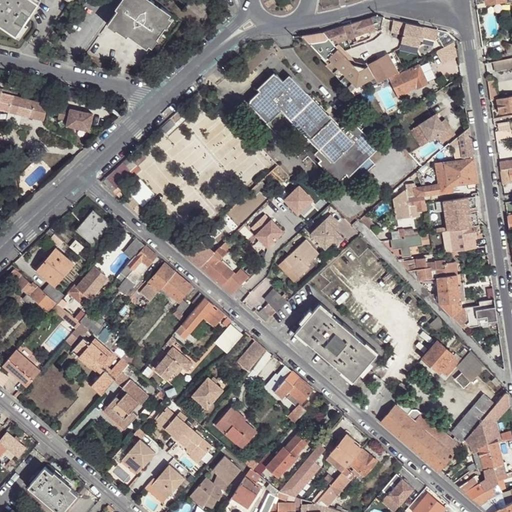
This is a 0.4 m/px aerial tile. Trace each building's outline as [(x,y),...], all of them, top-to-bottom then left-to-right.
[(40,2),(37,0),(0,0),(0,22),(18,35),(40,2)] [(173,10),(157,0),(125,0),(112,20),(150,45),(173,10)] [(377,16),(372,18),(375,29),(377,28),(381,27),(384,18),(377,16)] [(372,18),(324,32),(335,43),(348,39),(364,33),(369,31),(375,29),(372,18)] [(404,35),(407,24),(408,24),(408,23),(395,20),(392,32),(404,35)] [(408,24),(407,24),(404,35),(402,43),(421,46),(425,28),(408,24)] [(370,35),(369,31),(364,33),(348,39),(350,45),(369,38),(370,35)] [(322,33),(304,35),(327,60),(330,57),(357,86),(364,82),(375,76),(369,65),(366,67),(354,64),(337,45),(335,43),(324,32),(322,33)] [(378,82),(379,82),(385,79),(390,76),(398,72),(388,55),(369,65),(375,76),(378,82)] [(330,57),(327,60),(329,63),(327,65),(353,90),(357,86),(330,57)] [(511,58),(495,62),(496,71),(511,67),(511,58)] [(398,72),(390,76),(399,96),(409,92),(408,91),(417,87),(418,88),(428,83),(420,66),(407,72),(400,75),(399,72),(398,72)] [(287,83),(285,80),(278,73),(251,99),(270,120),(284,107),(322,147),(315,153),(340,181),(377,146),(362,129),(354,120),(352,118),(342,128),(293,77),(287,83)] [(291,74),(285,80),(287,83),(293,77),(291,74)] [(385,79),(379,82),(382,88),(389,85),(385,79)] [(488,83),(491,101),(497,100),(495,82),(488,83)] [(367,88),(360,92),(365,102),(374,97),(369,87),(367,88)] [(17,94),(2,90),(0,98),(0,109),(18,113),(21,99),(16,97),(17,94)] [(511,96),(497,100),(500,114),(511,111),(511,96)] [(21,99),(18,113),(31,117),(34,102),(21,99)] [(48,106),(34,102),(31,117),(44,120),(48,106)] [(93,113),(61,106),(59,119),(68,121),(67,125),(90,130),(93,113)] [(446,130),(441,121),(436,114),(412,129),(423,145),(438,136),(442,143),(456,134),(451,127),(446,130)] [(445,119),(441,121),(446,130),(451,127),(445,119)] [(498,125),(499,132),(509,130),(508,123),(498,125)] [(473,156),(469,128),(459,136),(461,147),(463,157),(473,156)] [(495,132),(496,139),(511,137),(511,130),(509,130),(499,132),(495,132)] [(461,147),(459,136),(449,145),(452,149),(453,148),(461,147)] [(463,157),(461,147),(453,148),(455,158),(463,157)] [(122,163),(106,177),(116,187),(132,174),(130,172),(137,165),(131,159),(124,165),(122,163)] [(439,184),(422,186),(424,196),(426,196),(454,192),(453,185),(477,182),(474,159),(436,164),(439,184)] [(504,170),(511,168),(511,161),(500,162),(501,170),(504,170)] [(433,167),(429,162),(423,167),(420,170),(424,175),(433,167)] [(262,181),(252,190),(256,194),(266,186),(262,181)] [(407,190),(408,190),(407,185),(416,184),(415,182),(406,184),(407,189),(393,200),(396,219),(419,215),(418,211),(418,212),(417,205),(409,206),(407,190)] [(424,196),(422,186),(416,187),(414,188),(414,189),(408,190),(407,190),(409,206),(417,205),(418,212),(418,211),(426,210),(424,196)] [(476,196),(443,201),(448,229),(480,224),(476,196)] [(111,224),(94,209),(77,229),(94,244),(111,224)] [(361,220),(371,230),(376,225),(367,215),(361,220)] [(311,233),(326,248),(335,240),(338,244),(344,238),(326,218),(311,233)] [(271,219),(256,234),(268,247),(284,231),(271,219)] [(216,226),(209,233),(214,239),(221,232),(216,226)] [(451,231),(454,250),(476,247),(474,236),(476,236),(475,227),(472,227),(466,228),(451,231)] [(55,234),(50,229),(47,232),(52,237),(55,234)] [(447,251),(454,250),(451,231),(447,231),(444,232),(447,251)] [(60,246),(64,241),(55,234),(52,237),(51,239),(60,246)] [(422,245),(421,236),(415,237),(404,238),(399,239),(392,240),(393,249),(401,247),(403,256),(410,254),(409,247),(422,245)] [(144,244),(137,238),(125,253),(132,259),(144,244)] [(306,239),(285,258),(290,264),(292,262),(294,264),(290,267),(299,277),(310,267),(308,264),(319,253),(306,239)] [(70,247),(78,253),(84,247),(76,240),(70,247)] [(188,255),(200,266),(214,253),(202,242),(188,255)] [(214,253),(200,266),(222,285),(234,273),(220,260),(231,248),(225,242),(214,253)] [(137,256),(137,255),(129,264),(136,270),(141,275),(158,256),(146,246),(137,256)] [(74,264),(56,249),(38,270),(55,285),(74,264)] [(290,264),(285,258),(279,263),(295,281),(299,277),(290,267),(294,264),(292,262),(290,264)] [(400,261),(408,270),(417,268),(416,262),(426,260),(425,258),(400,261)] [(437,277),(457,274),(455,262),(444,264),(444,262),(434,263),(435,264),(435,266),(427,267),(427,265),(426,260),(416,262),(417,268),(408,270),(417,280),(437,277)] [(176,271),(166,263),(141,292),(151,300),(162,287),(176,271)] [(48,312),(56,302),(38,286),(36,288),(31,284),(15,269),(16,267),(12,264),(4,271),(28,293),(48,312)] [(136,270),(129,264),(122,272),(127,276),(129,278),(136,270)] [(75,284),(68,291),(81,302),(87,294),(92,298),(109,278),(94,266),(77,286),(75,284)] [(233,294),(243,283),(245,281),(249,277),(240,269),(235,274),(234,273),(222,285),(233,294)] [(137,280),(141,275),(136,270),(129,278),(134,283),(137,280)] [(193,286),(176,271),(162,287),(179,302),(182,299),(193,286)] [(127,276),(122,272),(118,277),(123,282),(127,276)] [(460,301),(457,274),(437,277),(439,293),(439,304),(463,328),(467,324),(469,322),(466,308),(462,308),(461,301),(460,301)] [(133,296),(142,285),(137,280),(134,283),(128,290),(133,296)] [(62,295),(50,283),(44,289),(57,301),(62,295)] [(269,302),(277,311),(288,301),(275,288),(265,299),(269,303),(269,302)] [(130,299),(133,296),(128,290),(125,294),(130,299)] [(206,297),(200,292),(192,302),(198,307),(199,305),(206,297)] [(28,293),(23,298),(43,316),(48,312),(28,293)] [(430,294),(439,304),(439,293),(430,294)] [(215,304),(206,297),(199,305),(208,313),(215,304)] [(64,298),(59,303),(64,307),(68,302),(64,298)] [(190,305),(182,299),(179,302),(179,303),(180,304),(176,309),(177,310),(181,314),(190,305)] [(479,305),(466,308),(469,322),(467,324),(470,327),(480,326),(479,318),(487,316),(488,322),(498,320),(495,299),(479,302),(479,305)] [(53,308),(57,303),(56,302),(48,312),(49,313),(53,308)] [(264,307),(272,316),(277,311),(269,302),(269,303),(264,307)] [(70,314),(57,303),(53,308),(66,319),(70,314)] [(226,314),(215,304),(208,313),(204,317),(215,327),(226,314)] [(313,312),(302,323),(296,331),(354,380),(360,373),(370,361),(377,353),(319,304),(313,312)] [(208,313),(199,305),(198,307),(183,325),(191,332),(204,317),(208,313)] [(265,322),(268,320),(272,316),(264,307),(256,314),(265,322)] [(85,313),(82,309),(75,317),(79,319),(85,313)] [(300,321),(302,323),(313,312),(310,309),(300,321)] [(185,318),(181,314),(177,310),(174,313),(180,321),(185,318)] [(82,323),(80,322),(71,314),(70,314),(66,319),(77,328),(82,323)] [(233,320),(228,316),(224,322),(228,325),(233,320)] [(445,323),(438,316),(430,323),(437,330),(445,323)] [(102,332),(85,317),(80,322),(82,323),(89,329),(98,337),(102,332)] [(83,335),(89,329),(82,323),(77,328),(76,329),(83,335)] [(243,334),(231,323),(216,340),(228,351),(243,334)] [(191,332),(183,325),(177,332),(185,339),(191,332)] [(76,329),(72,334),(79,340),(83,335),(76,329)] [(176,340),(173,336),(167,343),(171,346),(176,340)] [(84,338),(73,350),(79,354),(81,356),(83,352),(94,362),(92,364),(98,369),(102,365),(83,349),(89,342),(84,338)] [(83,349),(102,365),(103,365),(113,353),(95,338),(90,343),(89,342),(83,349)] [(115,351),(122,358),(128,351),(125,348),(124,348),(123,347),(125,344),(123,343),(124,342),(120,339),(113,347),(116,349),(115,351)] [(236,363),(247,372),(267,349),(256,340),(236,363)] [(454,355),(438,340),(423,357),(440,371),(442,369),(453,357),(454,355)] [(170,382),(182,367),(186,370),(192,363),(172,347),(154,369),(170,382)] [(4,365),(27,385),(40,370),(17,350),(4,365)] [(122,358),(129,364),(134,357),(128,351),(122,358)] [(83,352),(81,356),(79,358),(90,366),(92,364),(94,362),(83,352)] [(485,366),(472,352),(457,366),(462,372),(471,381),(485,366)] [(113,353),(103,365),(106,368),(116,356),(113,353)] [(435,377),(440,371),(423,357),(418,363),(435,377)] [(458,362),(453,357),(442,369),(448,375),(458,362)] [(116,378),(129,364),(122,358),(109,373),(116,378)] [(373,362),(370,361),(360,373),(363,374),(373,362)] [(92,364),(90,366),(100,375),(102,372),(98,369),(92,364)] [(129,377),(136,369),(129,364),(116,378),(114,380),(121,386),(129,377)] [(114,380),(116,378),(109,373),(106,370),(107,369),(106,368),(103,365),(102,365),(98,369),(102,372),(100,375),(92,385),(102,394),(111,384),(114,380)] [(304,381),(286,365),(278,375),(269,385),(283,397),(289,391),(291,392),(303,403),(314,389),(304,381)] [(0,369),(0,385),(0,386),(8,377),(0,369)] [(471,381),(462,372),(456,378),(464,387),(471,381)] [(267,383),(269,385),(278,375),(276,373),(267,383)] [(131,378),(129,377),(121,386),(123,387),(131,378)] [(223,388),(218,383),(213,379),(210,377),(194,395),(207,407),(223,388)] [(500,382),(495,377),(492,380),(496,385),(500,382)] [(149,395),(131,378),(123,387),(128,391),(120,399),(116,395),(108,404),(122,417),(118,422),(125,429),(138,414),(133,410),(140,402),(141,403),(149,395)] [(402,382),(394,390),(400,395),(407,387),(402,382)] [(123,387),(116,395),(120,399),(128,391),(123,387)] [(302,405),(303,403),(291,392),(287,396),(297,406),(300,403),(302,405)] [(497,403),(482,420),(494,466),(504,463),(494,424),(510,404),(509,393),(507,392),(497,403)] [(456,435),(463,442),(466,439),(474,430),(482,420),(497,403),(484,393),(451,431),(456,435)] [(291,418),(296,422),(300,417),(312,403),(310,402),(304,407),(302,405),(300,403),(297,406),(289,416),(291,418)] [(104,410),(118,422),(122,417),(108,404),(104,410)] [(381,420),(440,470),(453,454),(415,421),(407,415),(395,404),(381,420)] [(243,423),(246,420),(247,418),(233,405),(228,411),(243,423)] [(175,419),(178,416),(177,415),(176,416),(166,408),(156,420),(164,427),(168,431),(179,440),(190,426),(184,421),(181,424),(175,419)] [(412,409),(407,415),(415,421),(422,413),(417,409),(412,409)] [(258,431),(246,420),(243,423),(228,411),(215,425),(243,448),(258,431)] [(415,421),(453,454),(460,446),(452,439),(422,413),(415,421)] [(184,421),(178,416),(175,419),(181,424),(184,421)] [(287,423),(292,427),(296,422),(291,418),(287,423)] [(161,430),(164,427),(156,420),(152,424),(160,431),(161,430)] [(482,420),(474,430),(477,439),(485,469),(494,466),(482,420)] [(202,437),(190,426),(179,440),(188,448),(193,452),(201,459),(211,446),(202,438),(202,437)] [(145,434),(139,429),(134,435),(140,440),(145,434)] [(290,465),(291,466),(300,456),(298,454),(312,440),(303,430),(287,446),(286,445),(267,466),(279,477),(288,468),(290,465)] [(463,442),(463,443),(466,447),(470,443),(477,439),(474,430),(466,439),(463,442)] [(6,432),(0,438),(0,457),(9,447),(19,456),(26,448),(18,441),(14,437),(7,432),(6,432)] [(350,462),(363,447),(355,441),(356,439),(348,432),(331,452),(342,461),(347,466),(350,462)] [(452,439),(460,446),(463,443),(463,442),(456,435),(452,439)] [(477,439),(470,443),(477,466),(478,471),(485,469),(477,439)] [(123,460),(138,473),(155,453),(140,440),(123,460)] [(280,491),(293,495),(321,466),(315,461),(326,448),(320,443),(280,491)] [(370,454),(363,447),(350,462),(355,467),(364,474),(365,475),(378,460),(370,453),(370,454)] [(198,462),(201,459),(193,452),(190,455),(198,462)] [(338,466),(342,461),(331,452),(327,456),(338,466)] [(227,484),(230,484),(242,469),(226,455),(214,469),(221,476),(223,478),(218,485),(215,484),(207,477),(192,494),(205,505),(206,502),(214,506),(217,500),(219,501),(225,492),(222,489),(227,484)] [(252,468),(254,470),(259,464),(250,456),(245,462),(252,468)] [(345,468),(347,466),(342,461),(338,466),(343,470),(345,468)] [(470,470),(477,466),(474,462),(468,465),(470,470)] [(504,463),(494,466),(497,475),(506,473),(504,463)] [(170,465),(152,486),(167,499),(185,479),(170,465)] [(459,486),(473,498),(499,482),(498,480),(497,475),(494,466),(485,469),(487,478),(482,481),(471,488),(467,481),(459,486)] [(59,478),(53,473),(45,467),(31,483),(44,495),(50,500),(63,511),(77,494),(69,487),(64,483),(59,478)] [(364,474),(355,467),(353,470),(362,478),(364,474)] [(247,475),(233,496),(249,506),(262,486),(256,483),(261,476),(258,473),(254,470),(252,468),(247,475)] [(352,475),(345,468),(343,470),(342,471),(349,477),(352,475)] [(349,477),(342,471),(340,474),(335,479),(329,487),(328,488),(337,494),(351,478),(349,477)] [(511,476),(511,471),(506,473),(497,475),(498,480),(503,479),(511,476)] [(397,473),(383,489),(389,495),(400,504),(415,488),(397,473)] [(323,482),(329,487),(335,479),(329,474),(323,482)] [(477,475),(467,481),(471,488),(482,481),(477,475)] [(221,476),(215,484),(218,485),(223,478),(221,476)] [(511,476),(503,479),(505,484),(511,481),(511,476)] [(473,498),(489,511),(505,503),(502,494),(501,489),(499,482),(473,498)] [(277,497),(279,491),(270,483),(267,488),(270,492),(269,493),(277,497)] [(167,499),(152,486),(147,490),(163,503),(167,499)] [(337,494),(328,488),(316,503),(327,506),(336,495),(337,494)] [(511,500),(511,492),(511,490),(502,494),(505,503),(511,500)] [(289,494),(279,491),(277,497),(287,499),(289,494)] [(260,511),(269,511),(274,503),(277,497),(269,493),(260,511)] [(428,493),(414,510),(416,511),(441,511),(445,507),(428,493)] [(212,509),(214,506),(206,502),(205,505),(192,494),(189,497),(203,509),(212,509)] [(395,511),(400,504),(389,495),(383,501),(395,511)] [(316,503),(301,498),(301,501),(302,507),(302,511),(301,511),(341,511),(342,511),(327,506),(316,503)] [(511,511),(511,500),(505,503),(489,511),(511,511)] [(274,503),(269,511),(278,511),(278,503),(274,503)] [(288,511),(289,511),(296,511),(296,503),(278,503),(278,511),(269,511),(288,511)]
